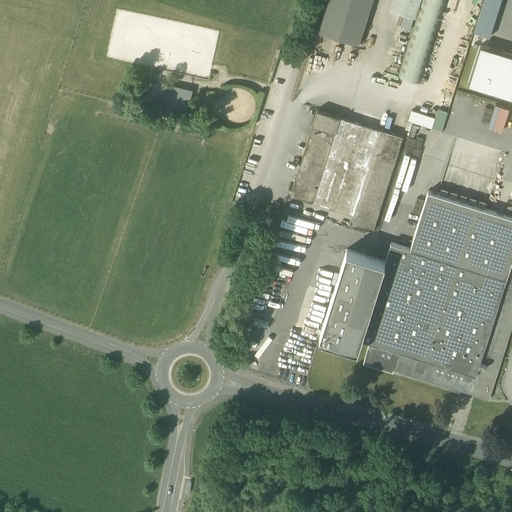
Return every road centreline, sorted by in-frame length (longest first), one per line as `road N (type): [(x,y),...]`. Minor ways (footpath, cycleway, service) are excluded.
road 1 (unclassified): [(198,346),(240,245),(317,0)]
road 2 (residential): [(220,379),(511,458)]
road 3 (residential): [(163,365),(0,305)]
